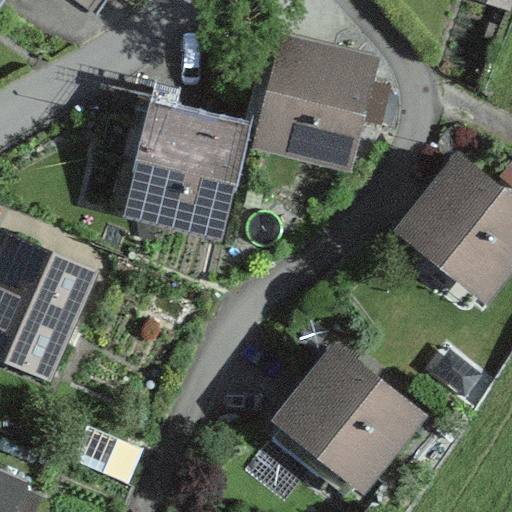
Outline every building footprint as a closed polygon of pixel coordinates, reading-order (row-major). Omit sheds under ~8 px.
[(0,0),(0,17),(11,0),(0,0)] [(356,164),(381,57),(283,35),(259,142),(356,164)] [(253,119),(152,99),(129,216),(230,236),(253,119)] [(496,304),(511,284),(511,187),(461,147),(398,224),(496,304)] [(0,351),(61,373),(102,261),(14,229),(0,268),(0,351)] [(278,419),(374,495),(435,418),(339,342),(278,419)] [(0,511),(22,511),(35,482),(0,466),(0,511)]
